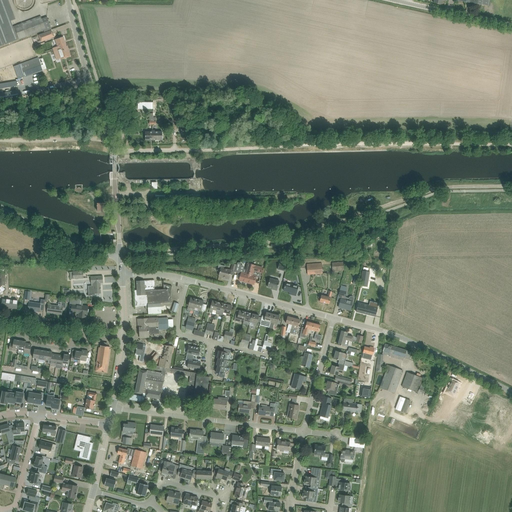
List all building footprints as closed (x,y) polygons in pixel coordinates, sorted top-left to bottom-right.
[(0,0),(0,46),(18,40),(11,21),(16,19),(8,0),(0,0)] [(42,19),(41,16),(14,26),(19,40),(43,30),(44,32),(52,29),(47,17),(42,19)] [(51,31),(42,34),(45,41),(54,37),(53,34),(52,34),(51,31)] [(63,37),(58,39),(55,40),(58,47),(53,48),(57,61),(70,57),(67,46),(66,47),(63,37)] [(21,64),(14,67),(18,79),(18,78),(19,80),(22,79),(22,77),(43,70),(38,57),(21,64)] [(19,91),(20,98),(35,95),(34,89),(19,91)] [(181,125),(181,130),(181,135),(194,135),(193,125),(181,125)] [(155,131),(153,131),(153,140),(162,140),(162,132),(155,132),(155,131)] [(105,203),(97,203),(98,211),(106,211),(105,203)] [(238,263),(235,272),(238,273),(237,278),(239,279),(239,280),(254,284),(255,280),(256,277),(260,278),(261,273),(263,268),(248,264),(246,270),(243,269),(244,267),(243,265),(240,265),(241,262),(238,263)] [(279,262),(277,269),(285,271),(287,264),(279,262)] [(322,262),(306,264),(307,274),(323,273),(322,262)] [(343,262),(332,262),(332,271),(344,270),(343,262)] [(219,264),(217,271),(220,271),(219,276),(225,277),(225,278),(229,279),(230,275),(231,271),(224,269),(225,266),(219,264)] [(362,271),(360,286),(364,286),(365,281),(368,281),(370,272),(362,271)] [(91,277),(91,282),(91,286),(88,286),(88,294),(101,293),(100,283),(103,283),(102,276),(91,277)] [(267,283),(268,283),(267,287),(273,288),(273,290),(277,291),(279,281),(270,278),(269,279),(268,279),(267,280),(266,282),(267,283)] [(148,294),(149,314),(162,313),(162,302),(172,302),(171,285),(167,285),(167,280),(163,280),(164,289),(155,289),(155,280),(137,280),(137,295),(148,294)] [(285,283),(285,286),(284,290),(293,293),(292,295),(295,296),(298,286),(285,283)] [(341,299),(340,302),(339,307),(350,310),(352,302),(353,302),(354,299),(354,298),(353,297),(352,296),(351,296),(350,296),(349,297),(348,298),(345,297),(346,291),(347,287),(341,285),(339,295),(342,296),(341,299)] [(319,299),(320,299),(320,302),(329,304),(330,298),(330,297),(332,292),(329,291),(327,297),(321,295),(320,295),(319,295),(319,296),(318,297),(318,298),(319,299)] [(139,305),(148,305),(148,295),(141,295),(141,298),(145,298),(145,300),(139,300),(139,305)] [(190,297),(187,310),(194,311),(194,307),(195,308),(197,299),(190,297)] [(72,304),(72,308),(71,313),(79,314),(78,317),(86,318),(86,315),(87,315),(88,306),(82,306),(83,299),(70,298),(69,304),(72,304)] [(2,299),(2,302),(1,307),(17,309),(17,301),(2,299)] [(197,299),(195,308),(198,308),(197,310),(201,311),(201,310),(205,311),(207,305),(203,304),(204,301),(197,299)] [(48,305),(48,308),(47,313),(61,314),(62,308),(65,308),(66,302),(58,301),(58,306),(48,305)] [(212,301),(211,305),(209,311),(213,312),(212,313),(215,314),(216,313),(216,311),(219,302),(212,301)] [(29,302),(28,305),(28,310),(39,311),(40,304),(29,302)] [(176,312),(180,303),(175,302),(172,310),(176,312)] [(216,311),(216,313),(218,314),(222,315),(223,312),(225,304),(219,302),(216,311)] [(358,303),(356,311),(363,313),(367,314),(375,316),(378,304),(375,303),(375,302),(373,302),(373,303),(370,302),(369,306),(363,305),(363,304),(358,303)] [(225,304),(223,312),(226,313),(226,315),(229,316),(232,306),(225,304)] [(236,321),(240,322),(240,319),(243,320),(244,320),(246,312),(239,310),(237,310),(234,320),(236,321)] [(242,323),(243,323),(249,325),(250,322),(252,314),(246,312),(244,320),(243,320),(242,323)] [(266,312),(265,317),(263,323),(267,323),(267,321),(271,322),(273,314),(266,312)] [(252,314),(250,322),(253,323),(253,325),(256,326),(259,315),(252,314)] [(271,322),(269,327),(273,328),(273,325),(277,326),(277,324),(280,324),(281,321),(278,320),(279,316),(273,314),(271,322)] [(286,321),(285,323),(288,324),(287,328),(291,329),(294,318),(290,317),(290,316),(288,316),(287,316),(286,321)] [(163,318),(144,319),(139,319),(140,327),(139,327),(140,338),(149,338),(149,334),(159,333),(159,330),(173,329),(173,323),(173,319),(168,320),(168,317),(163,318)] [(291,329),(290,333),(293,333),(294,329),(295,325),(298,326),(299,325),(300,320),(294,318),(291,329)] [(302,327),(299,336),(305,338),(306,334),(307,332),(311,333),(312,330),(314,323),(307,322),(305,326),(305,328),(302,327)] [(314,323),(312,330),(316,331),(315,334),(314,339),(316,340),(320,341),(322,336),(318,335),(319,332),(321,325),(314,323)] [(195,329),(193,334),(199,336),(200,331),(201,325),(199,324),(199,325),(197,330),(195,329)] [(341,331),(340,338),(346,339),(352,341),(353,337),(347,336),(347,332),(341,331)] [(346,339),(340,338),(338,345),(344,346),(348,347),(349,341),(352,342),(352,341),(346,339)] [(10,343),(9,348),(9,350),(15,351),(15,349),(18,349),(20,340),(14,339),(13,344),(10,343)] [(18,349),(18,352),(24,353),(25,343),(26,343),(26,341),(20,340),(18,349)] [(99,347),(98,352),(97,364),(96,371),(107,373),(108,365),(110,349),(109,349),(110,347),(106,346),(107,344),(104,343),(104,346),(100,345),(100,348),(99,347)] [(137,344),(135,355),(140,356),(139,361),(143,362),(144,356),(146,347),(146,346),(143,346),(143,345),(137,344)] [(385,344),(384,349),(382,354),(404,360),(404,358),(409,359),(411,352),(385,344)] [(188,346),(186,356),(193,358),(194,355),(199,356),(200,348),(188,346)] [(363,352),(362,358),(371,361),(372,355),(373,353),(374,348),(370,347),(370,348),(364,347),(363,352)] [(217,358),(218,358),(225,360),(227,353),(230,354),(231,350),(224,349),(223,352),(219,351),(218,353),(217,353),(216,356),(217,357),(217,358)] [(82,352),(80,362),(86,363),(86,361),(88,351),(82,350),(82,352)] [(72,354),(71,361),(74,361),(74,359),(77,360),(77,362),(80,363),(80,362),(82,352),(76,351),(75,355),(72,354)] [(334,359),(339,360),(345,362),(345,361),(347,354),(343,353),(336,351),(334,359)] [(300,364),(301,365),(309,368),(312,355),(305,353),(304,356),(302,356),(301,356),(299,357),(298,357),(298,358),(297,359),(297,360),(297,361),(298,363),(299,364),(300,364)] [(186,356),(186,360),(188,360),(187,367),(199,370),(201,362),(195,361),(196,358),(193,358),(186,356)] [(216,365),(218,366),(218,365),(225,367),(227,360),(225,360),(218,358),(217,361),(216,360),(215,364),(217,364),(216,365)] [(345,362),(344,365),(358,369),(359,367),(352,365),(353,363),(345,361),(345,362)] [(330,373),(335,375),(337,375),(338,372),(342,373),(344,365),(338,364),(339,364),(339,367),(332,365),(330,373)] [(387,367),(379,388),(395,393),(403,370),(387,364),(386,367),(387,367)] [(218,366),(217,366),(216,366),(215,369),(217,370),(216,373),(218,373),(218,376),(224,378),(225,375),(226,368),(225,367),(218,365),(218,366)] [(147,370),(147,371),(139,370),(135,393),(142,394),(143,394),(143,393),(145,393),(145,397),(160,400),(165,375),(161,374),(161,373),(147,370)] [(190,396),(189,398),(189,399),(190,399),(190,400),(201,401),(201,398),(206,398),(209,377),(197,375),(197,373),(191,372),(186,396),(190,396)] [(407,372),(405,377),(402,386),(418,392),(423,394),(427,386),(421,383),(423,378),(407,372)] [(291,387),(295,388),(300,389),(302,381),(305,382),(307,377),(295,374),(291,387)] [(448,386),(446,390),(451,392),(450,394),(454,396),(457,390),(456,390),(459,384),(452,380),(449,386),(448,386)] [(339,384),(333,382),(328,381),(326,386),(326,385),(324,390),(329,391),(328,394),(327,394),(336,395),(338,388),(339,384)] [(225,391),(225,395),(226,397),(229,397),(229,395),(233,396),(234,383),(225,382),(225,386),(230,386),(229,392),(225,391)] [(361,387),(360,397),(370,398),(371,388),(361,387)] [(31,403),(34,404),(35,394),(32,393),(33,389),(27,388),(27,389),(25,395),(28,396),(27,402),(28,403),(28,404),(31,404),(31,403)] [(7,392),(2,391),(0,402),(1,402),(1,403),(4,404),(5,403),(8,403),(8,402),(10,390),(7,390),(7,392)] [(16,394),(12,393),(12,390),(10,390),(8,402),(11,403),(10,404),(14,404),(14,403),(15,403),(15,402),(16,394)] [(16,394),(15,402),(18,402),(17,403),(21,404),(21,403),(22,403),(24,391),(20,391),(20,392),(16,392),(16,394)] [(39,394),(35,394),(34,404),(36,404),(36,405),(39,405),(39,404),(40,405),(41,398),(43,398),(44,393),(40,392),(39,394)] [(51,393),(48,392),(46,405),(47,405),(47,406),(50,407),(50,406),(52,406),(53,398),(54,398),(54,396),(51,395),(51,393)] [(88,392),(87,400),(95,402),(97,394),(88,392)] [(130,394),(129,400),(144,402),(145,397),(145,393),(143,393),(143,394),(142,394),(142,396),(130,394)] [(297,395),(288,394),(288,398),(292,398),(291,404),(290,404),(289,410),(291,410),(289,418),(296,419),(298,412),(297,411),(298,406),(296,405),(297,395)] [(320,416),(324,417),(323,420),(329,421),(330,417),(328,416),(331,406),(330,405),(331,398),(324,396),(322,403),(323,403),(320,416)] [(400,396),(395,409),(406,413),(410,400),(400,396)] [(214,399),(213,403),(213,408),(226,410),(227,398),(218,397),(218,399),(214,399)] [(54,398),(53,398),(52,406),(52,408),(54,409),(54,410),(57,410),(57,409),(58,409),(60,399),(54,398)] [(344,398),(343,406),(342,410),(361,413),(362,404),(357,404),(357,403),(352,403),(353,399),(344,398)] [(453,399),(440,425),(449,430),(462,403),(453,399)] [(87,400),(85,408),(93,409),(95,402),(87,400)] [(239,407),(238,412),(250,413),(250,408),(251,404),(247,404),(248,402),(244,401),(244,405),(239,404),(239,407)] [(259,409),(258,414),(273,416),(274,413),(277,414),(278,404),(275,404),(270,403),(270,407),(259,406),(259,409)] [(511,411),(506,410),(496,438),(510,443),(511,438),(511,411)] [(123,432),(127,432),(127,430),(135,431),(136,423),(128,422),(128,425),(124,424),(123,432)] [(24,423),(16,423),(16,426),(13,427),(13,434),(20,433),(20,431),(25,431),(24,423)] [(8,424),(0,426),(2,433),(7,431),(9,439),(13,438),(13,434),(13,427),(12,425),(8,426),(8,424)] [(42,428),(42,431),(43,431),(43,432),(55,434),(56,426),(44,424),(43,428),(42,428)] [(151,425),(150,430),(150,434),(163,435),(164,428),(155,427),(155,425),(151,425)] [(172,428),(171,432),(171,436),(182,437),(182,430),(176,429),(176,428),(172,428)] [(60,429),(57,442),(58,442),(63,444),(67,431),(60,429)] [(190,430),(190,435),(189,438),(198,439),(202,440),(203,431),(190,430)] [(211,432),(210,437),(210,441),(223,443),(224,434),(211,432)] [(76,440),(75,446),(77,446),(77,447),(79,447),(80,447),(83,448),(80,457),(79,457),(79,458),(89,460),(90,455),(91,451),(89,451),(90,448),(91,449),(92,445),(93,445),(93,443),(92,443),(89,443),(90,442),(91,437),(84,435),(82,441),(76,440)] [(232,443),(232,444),(243,445),(242,448),(247,449),(248,445),(248,440),(244,439),(244,436),(239,436),(233,435),(232,440),(232,443)] [(256,442),(256,445),(262,446),(269,446),(269,444),(270,439),(257,437),(256,442)] [(206,442),(202,441),(202,440),(198,439),(196,453),(200,454),(204,454),(206,442)] [(181,440),(180,446),(177,446),(177,451),(184,452),(185,441),(181,440)] [(277,445),(277,449),(284,450),(289,450),(289,447),(290,442),(283,442),(283,441),(278,440),(277,445)] [(40,441),(38,448),(41,448),(40,453),(47,454),(46,457),(53,458),(55,451),(51,450),(53,444),(40,441)] [(7,458),(7,462),(9,463),(12,464),(14,464),(15,461),(17,461),(21,447),(18,447),(19,444),(14,443),(14,446),(13,445),(12,450),(11,454),(10,459),(7,458)] [(315,445),(315,450),(314,453),(320,454),(320,455),(322,455),(322,457),(328,458),(327,467),(331,467),(333,455),(324,454),(325,446),(315,445)] [(119,454),(117,462),(124,464),(126,456),(126,454),(127,450),(119,448),(117,454),(119,454)] [(135,449),(131,466),(142,469),(146,452),(135,449)] [(342,450),(340,461),(341,461),(342,462),(343,462),(344,461),(345,460),(345,459),(353,460),(354,451),(348,450),(348,451),(342,450)] [(35,462),(34,466),(39,467),(38,472),(46,474),(48,467),(44,466),(45,464),(42,463),(43,458),(37,457),(35,462)] [(162,460),(161,465),(159,470),(162,471),(162,472),(162,473),(165,474),(165,473),(167,474),(170,462),(162,460)] [(170,462),(167,474),(170,474),(169,475),(172,476),(172,475),(173,475),(173,473),(176,474),(178,469),(179,465),(175,464),(170,462)] [(180,465),(178,470),(177,475),(180,476),(180,477),(185,478),(188,470),(189,466),(188,466),(183,465),(183,466),(180,465)] [(73,476),(76,476),(81,478),(82,471),(81,471),(82,467),(77,466),(75,466),(73,476)] [(188,470),(185,478),(191,480),(192,477),(196,478),(196,471),(193,470),(194,468),(189,466),(188,470)] [(216,466),(215,468),(214,473),(217,474),(216,477),(221,479),(224,471),(219,469),(219,467),(216,466)] [(305,480),(304,483),(305,483),(305,484),(315,485),(316,480),(319,480),(320,475),(321,469),(312,467),(311,474),(313,474),(312,477),(311,477),(310,477),(306,476),(306,480),(305,480)] [(279,470),(271,469),(270,474),(274,474),(273,480),(284,481),(284,474),(279,473),(279,470)] [(224,471),(221,479),(227,481),(228,478),(231,479),(233,472),(230,471),(229,472),(224,471)] [(32,472),(29,482),(37,484),(40,485),(41,481),(38,480),(40,474),(32,472)] [(234,473),(234,474),(232,479),(239,481),(241,476),(242,474),(238,473),(238,474),(234,473)] [(53,484),(54,475),(45,474),(44,483),(53,484)] [(339,486),(338,489),(349,491),(349,490),(350,490),(351,486),(350,486),(350,483),(342,482),(342,479),(336,479),(336,477),(330,476),(329,485),(335,486),(339,486)] [(115,487),(116,480),(107,477),(105,485),(115,487)] [(238,482),(236,489),(235,496),(243,499),(246,488),(243,487),(243,484),(238,482)] [(68,497),(70,497),(75,498),(77,490),(75,489),(76,486),(64,483),(62,491),(65,491),(66,490),(69,490),(69,492),(68,497)] [(139,487),(137,494),(145,496),(146,492),(147,489),(148,485),(148,484),(145,483),(145,484),(139,483),(137,487),(139,487)] [(270,495),(276,495),(281,496),(282,487),(271,486),(270,495)] [(318,489),(311,488),(310,491),(304,490),(304,494),(303,494),(302,497),(303,497),(303,498),(306,498),(306,501),(311,502),(311,499),(314,499),(314,494),(317,494),(318,489)] [(28,489),(26,495),(29,496),(28,499),(31,500),(38,502),(39,502),(40,498),(36,497),(37,491),(28,489)] [(166,501),(171,502),(178,504),(179,499),(180,494),(174,493),(174,492),(169,491),(166,501)] [(186,493),(184,498),(183,503),(190,505),(190,504),(192,504),(191,508),(197,509),(198,506),(196,505),(197,503),(198,498),(190,495),(186,493)] [(351,496),(340,495),(339,498),(338,497),(338,501),(339,501),(339,502),(348,503),(347,507),(352,507),(353,504),(350,503),(351,496)] [(272,498),(268,498),(264,497),(264,503),(269,503),(268,506),(267,507),(267,509),(268,509),(268,510),(274,511),(279,511),(280,503),(272,502),(272,498)] [(24,502),(23,505),(24,506),(23,510),(31,511),(32,511),(34,506),(37,507),(38,502),(31,500),(30,503),(25,502),(25,503),(24,502)] [(199,507),(198,511),(199,511),(203,511),(204,511),(204,510),(210,511),(212,503),(202,501),(201,507),(199,507)] [(62,511),(70,511),(72,504),(63,502),(63,506),(64,506),(62,511)] [(103,511),(104,511),(116,511),(117,511),(118,510),(119,510),(119,509),(120,508),(120,507),(120,506),(119,506),(119,505),(118,504),(117,504),(113,502),(112,504),(106,502),(103,511)] [(233,504),(231,510),(240,511),(241,511),(242,511),(244,507),(242,506),(243,503),(236,502),(235,505),(233,504)]
